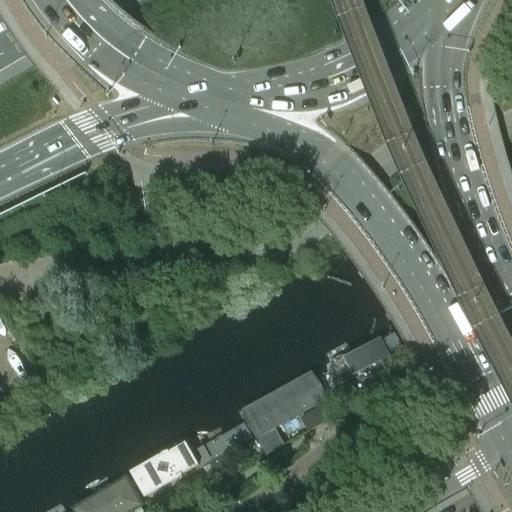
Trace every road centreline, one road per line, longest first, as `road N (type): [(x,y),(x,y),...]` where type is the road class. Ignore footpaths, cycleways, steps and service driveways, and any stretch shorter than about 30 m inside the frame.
road 1 (unclassified): [(0,274),(280,238),(398,144),(511,117)]
road 2 (secondary): [(236,94),(351,192),(417,287),(507,449)]
road 3 (secondary): [(511,303),(477,229),(447,134),(445,2)]
road 4 (primary): [(236,94),(334,74),(445,2)]
road 5 (motorway): [(0,167),(87,125),(207,92)]
road 6 (primary): [(64,0),(114,49),(207,92)]
road 7 (residential): [(183,511),(318,433)]
road 8 (secondary): [(507,449),(404,511)]
